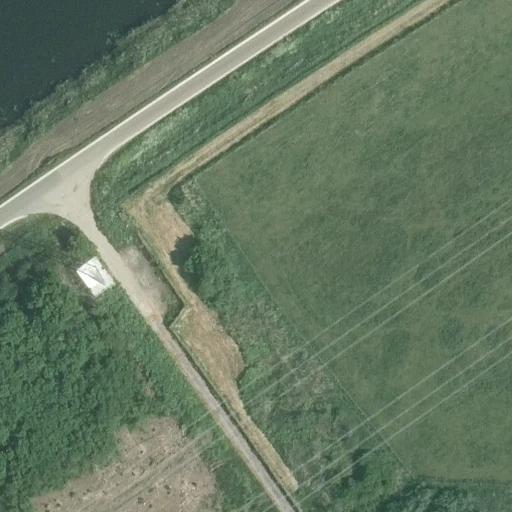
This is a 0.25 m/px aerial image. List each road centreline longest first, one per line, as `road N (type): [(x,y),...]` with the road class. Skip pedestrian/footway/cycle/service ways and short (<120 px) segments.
road 1 (track): [(56,180),(289,511)]
road 2 (tertiary): [(0,218),(330,0)]
